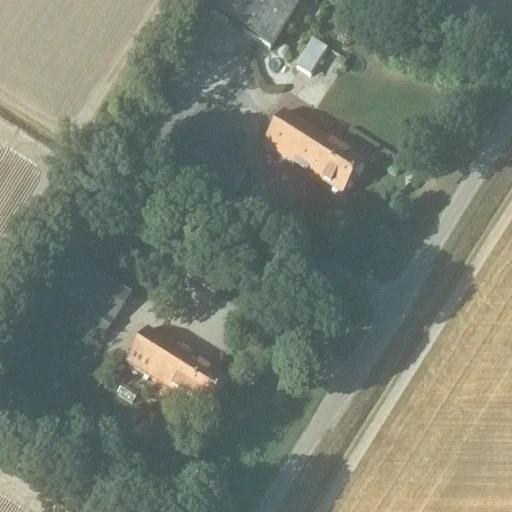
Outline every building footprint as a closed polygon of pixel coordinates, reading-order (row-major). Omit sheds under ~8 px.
[(204,0),(200,7),(269,51),(301,0),(204,0)] [(221,38),(219,57),(236,58),(237,39),(221,38)] [(309,77),(326,50),(312,41),(296,68),(309,77)] [(341,196),(363,162),(283,112),(261,146),(292,165),(291,166),(305,175),(306,174),(341,196)] [(193,141),(176,168),(229,200),(246,173),(193,141)] [(113,322),(130,295),(64,254),(47,282),(60,290),(56,297),(78,311),(83,303),(113,322)] [(196,267),(184,286),(211,302),(223,283),(196,267)] [(309,284),(313,279),(306,275),(303,280),(309,284)] [(146,330),(125,364),(205,414),(226,380),(191,358),(191,357),(177,348),(177,349),(146,330)]
